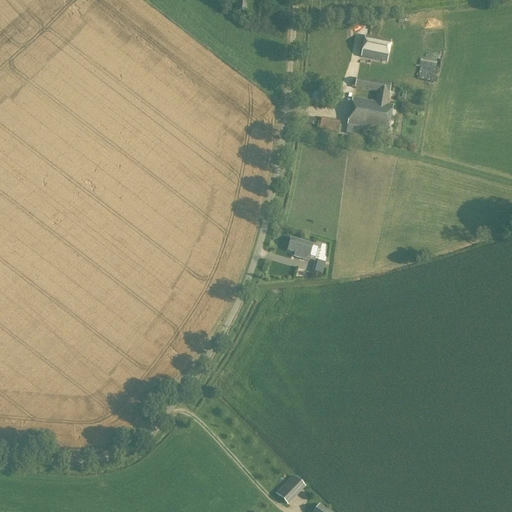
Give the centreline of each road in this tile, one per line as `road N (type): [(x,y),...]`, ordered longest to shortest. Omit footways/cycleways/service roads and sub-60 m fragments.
road 1 (unclassified): [(0,454),(79,462),(118,454),(145,436),(208,356),(242,292),(270,202),(296,0)]
road 2 (unknown): [(289,511),(175,400)]
